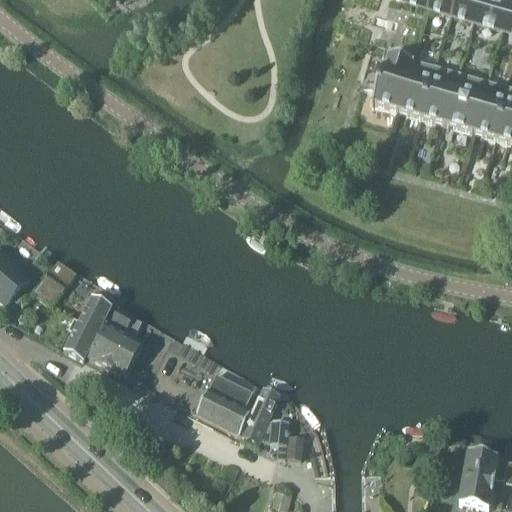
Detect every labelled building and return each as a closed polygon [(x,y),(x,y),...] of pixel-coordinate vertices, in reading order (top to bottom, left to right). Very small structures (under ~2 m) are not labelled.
[(402,0),(401,8),(425,15),(429,0),(402,0)] [(429,0),(425,15),(444,20),(450,22),(456,0),(429,0)] [(471,0),(456,0),(450,22),(475,29),(482,3),(471,0)] [(482,3),(475,29),(487,32),(499,36),(507,10),(494,6),(482,3)] [(511,11),(507,10),(499,36),(511,39),(511,11)] [(387,58),(383,74),(382,73),(371,112),(372,113),(373,112),(398,119),(413,67),(413,66),(387,58)] [(420,125),(435,73),(413,67),(398,119),(420,125)] [(435,73),(420,125),(443,132),(457,80),(435,73)] [(443,132),(444,133),(470,140),(471,141),(472,140),(486,88),(457,80),(443,132)] [(486,88),(472,140),(495,147),(509,95),(486,88)] [(511,95),(509,95),(495,147),(511,151),(511,95)] [(27,287),(0,263),(0,307),(5,312),(27,287)] [(72,283),(55,270),(32,301),(50,314),(72,283)] [(63,357),(82,367),(113,308),(94,298),(63,357)] [(141,351),(129,344),(137,328),(131,324),(131,323),(116,315),(110,327),(125,335),(122,341),(104,331),(87,364),(124,384),(141,351)] [(209,396),(207,395),(195,420),(238,441),(250,416),(237,410),(243,397),(216,384),(209,396)] [(279,402),(262,395),(241,442),(257,449),(259,445),(269,450),(269,451),(277,452),(276,464),(284,465),(288,429),(272,427),(271,429),(267,427),(279,402)] [(285,464),(299,466),(301,446),(287,444),(285,464)] [(438,457),(427,454),(423,470),(434,473),(438,457)] [(497,464),(467,458),(458,510),(466,511),(488,511),(493,486),(503,487),(506,468),(497,466),(497,464)] [(271,511),(277,511),(286,511),(289,501),(275,497),(271,511)]
